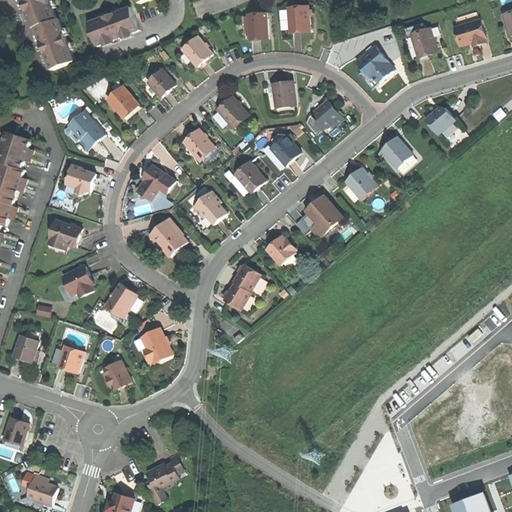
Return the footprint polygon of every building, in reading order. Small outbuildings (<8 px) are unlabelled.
[(51,0),(25,0),(36,28),(38,27),(54,70),(77,62),(69,38),(61,19),(59,20),(52,0),(51,0)] [(310,6),(290,8),(292,32),(301,31),(312,30),(310,16),(310,10),(310,6)] [(110,15),(90,23),(98,46),(141,30),(132,7),(110,15)] [(269,13),(250,14),(250,17),(251,33),(251,39),(260,38),(270,37),(269,13)] [(457,28),(463,46),(468,45),(474,43),(478,41),(480,45),(488,42),(487,39),(488,38),(482,20),(457,28)] [(413,36),(427,31),(425,24),(407,29),(409,37),(413,36)] [(420,58),(428,56),(440,52),(432,29),(427,31),(413,36),(420,58)] [(215,54),(200,37),(185,50),(199,67),(207,61),(215,54)] [(377,47),(358,62),(372,79),(375,77),(380,84),(389,77),(397,70),(377,47)] [(178,85),(165,70),(150,82),(163,98),(171,91),(178,85)] [(298,106),(295,83),(286,84),(277,86),(278,92),(275,93),(277,109),(298,106)] [(140,103),(125,86),(109,100),(124,117),(133,109),(140,103)] [(228,103),(219,110),(236,129),(251,116),(235,97),(228,103)] [(333,105),(330,101),(314,115),(317,119),(316,120),(324,130),(335,122),(338,126),(345,119),(343,117),(339,111),(333,105)] [(431,117),(427,120),(440,135),(457,120),(447,108),(443,108),(435,114),(435,113),(431,117)] [(507,115),(502,108),(495,114),(500,121),(507,115)] [(81,142),(88,150),(98,141),(100,142),(104,138),(108,135),(93,119),(92,120),(88,115),(68,132),(79,145),(81,142)] [(318,135),(324,130),(316,120),(317,119),(314,115),(311,117),(308,123),(318,135)] [(217,149),(201,130),(193,136),(186,143),(202,162),(217,149)] [(2,146),(28,155),(30,149),(33,140),(7,132),(2,146)] [(288,136),(273,148),(287,166),(288,166),(296,160),(303,153),(288,136)] [(392,144),(384,150),(398,167),(406,160),(407,162),(415,155),(404,142),(402,144),(398,139),(392,144)] [(89,151),(100,142),(98,141),(88,150),(89,151)] [(28,155),(2,146),(0,153),(0,161),(2,163),(23,170),(26,161),(28,155)] [(282,170),(287,166),(273,148),(268,153),(282,170)] [(400,169),(407,162),(406,160),(398,167),(400,169)] [(0,169),(0,177),(21,184),(23,178),(26,170),(23,170),(2,163),(0,169)] [(252,163),(238,175),(254,194),(261,187),(268,182),(252,163)] [(95,179),(97,178),(98,174),(84,170),(84,168),(74,165),(72,171),(74,175),(73,176),(70,178),(68,184),(78,188),(80,192),(87,194),(91,192),(92,192),(95,183),(95,181),(95,179)] [(177,181),(155,166),(150,173),(151,174),(146,181),(140,191),(156,202),(162,191),(168,195),(177,181)] [(350,184),(361,198),(364,200),(380,187),(373,179),(369,174),(364,168),(356,175),(348,182),(350,184)] [(0,177),(0,193),(16,199),(19,190),(21,184),(0,177)] [(361,198),(350,184),(344,189),(356,203),(361,198)] [(166,198),(168,195),(162,191),(156,202),(157,211),(172,207),(175,204),(166,198)] [(218,200),(220,198),(213,191),(203,200),(204,200),(195,208),(204,219),(208,216),(216,225),(223,219),(230,213),(222,204),(218,200)] [(0,208),(12,213),(14,206),(16,199),(0,193),(0,208)] [(319,203),(309,212),(319,224),(327,233),(345,218),(327,196),(319,203)] [(0,223),(3,224),(7,226),(10,218),(12,213),(0,208),(0,223)] [(172,219),(154,234),(164,245),(163,246),(173,257),(182,250),(190,242),(182,233),(178,228),(179,227),(172,219)] [(73,225),(58,220),(51,241),(69,247),(70,245),(78,248),(81,237),(84,229),(77,227),(73,225)] [(303,220),(297,224),(306,235),(312,230),(303,220)] [(321,238),(327,233),(319,224),(313,230),(321,238)] [(153,235),(163,246),(164,245),(154,234),(153,235)] [(298,253),(284,236),(277,243),(269,249),(283,266),(298,253)] [(67,253),(69,247),(51,241),(49,247),(67,253)] [(289,263),(293,268),(303,260),(299,256),(289,263)] [(236,282),(237,283),(253,292),(264,275),(247,265),(245,268),(242,272),(239,277),(236,282)] [(95,281),(93,282),(90,276),(92,275),(90,271),(87,266),(65,277),(73,295),(83,291),(85,296),(96,291),(93,286),(96,284),(95,281)] [(226,300),(243,311),(254,293),(253,292),(237,283),(233,290),(231,293),(228,297),(226,300)] [(131,289),(123,284),(108,307),(117,313),(118,311),(127,316),(131,310),(139,298),(140,295),(131,289)] [(145,302),(139,298),(131,310),(137,314),(145,302)] [(53,308),(40,306),(38,314),(51,317),(53,308)] [(150,319),(142,326),(145,331),(153,326),(150,319)] [(175,354),(162,329),(144,338),(149,349),(146,350),(153,362),(155,361),(157,363),(167,358),(175,354)] [(245,338),(241,334),(235,339),(239,343),(245,338)] [(41,342),(24,336),(16,356),(24,359),(34,363),(34,362),(39,350),(41,342)] [(143,352),(146,350),(149,349),(144,338),(137,341),(143,352)] [(87,352),(67,346),(60,367),(70,371),(80,374),(87,352)] [(113,358),(116,365),(123,361),(120,354),(113,358)] [(134,382),(129,372),(127,368),(123,361),(116,365),(110,368),(114,374),(110,376),(109,377),(114,388),(115,387),(117,391),(126,386),(134,382)] [(21,421),(13,418),(7,438),(25,444),(31,424),(21,421)] [(171,458),(173,461),(180,474),(186,471),(178,455),(171,458)] [(152,493),(158,505),(169,500),(165,491),(178,484),(176,481),(182,478),(180,474),(173,461),(166,465),(167,467),(160,470),(159,468),(155,470),(149,472),(154,481),(150,483),(155,492),(152,493)] [(129,483),(136,479),(130,468),(123,472),(129,483)] [(51,480),(36,475),(29,497),(55,506),(58,496),(60,488),(52,486),(51,487),(49,487),(51,480)] [(509,499),(511,497),(511,481),(503,485),(509,499)] [(106,511),(131,511),(135,501),(136,499),(118,494),(115,503),(112,502),(109,510),(108,509),(106,511)] [(495,511),(489,494),(458,506),(460,511),(495,511)] [(141,511),(144,503),(135,501),(131,511),(141,511)]
